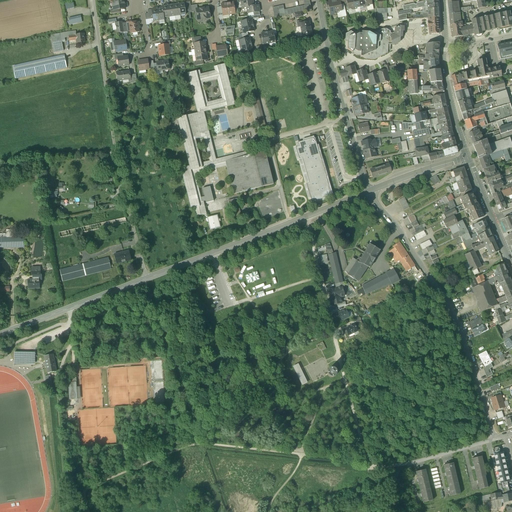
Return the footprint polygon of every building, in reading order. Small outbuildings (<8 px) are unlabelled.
[(334,2),(335,6),(337,14),(339,13),(340,12),(342,11),(341,5),(339,0),(337,0),(337,1),(334,1),(334,2)] [(352,11),(354,10),(352,0),(346,0),(347,4),(348,10),(351,10),(352,11)] [(365,0),(357,0),(359,8),(362,7),(364,8),(367,7),(365,0)] [(417,9),(422,8),(424,7),(427,6),(426,0),(424,0),(425,1),(423,1),(424,2),(417,4),(417,5),(417,9)] [(476,0),(476,1),(478,9),(485,8),(483,0),(476,0)] [(65,3),(66,10),(74,8),(73,1),(65,3)] [(125,9),(124,1),(114,2),(112,3),(113,10),(113,11),(119,10),(125,9)] [(448,4),(449,15),(459,13),(458,9),(458,2),(454,3),(448,4)] [(337,15),(337,14),(335,6),(328,8),(329,11),(330,16),(337,15)] [(196,12),(198,20),(210,18),(208,8),(197,10),(198,12),(196,12)] [(427,10),(428,11),(428,18),(438,17),(438,9),(427,10)] [(494,15),(497,29),(511,25),(511,24),(510,12),(509,12),(494,15)] [(459,13),(449,15),(450,25),(460,23),(459,13)] [(472,23),(472,26),(473,29),(474,34),(474,36),(477,38),(480,37),(482,35),(482,32),(497,29),(494,15),(479,19),(471,20),(472,23)] [(69,19),(70,25),(82,22),(81,16),(69,19)] [(439,22),(438,17),(428,18),(428,22),(427,22),(427,23),(428,28),(429,28),(429,35),(439,34),(439,30),(439,22)] [(241,22),(242,28),(253,25),(251,20),(241,22)] [(130,31),(131,34),(132,34),(138,33),(139,33),(137,22),(134,22),(134,21),(129,22),(130,28),(130,31)] [(300,27),(302,37),(312,35),(309,22),(301,24),(301,21),(296,22),(298,28),(300,27)] [(116,31),(117,34),(123,33),(123,28),(122,24),(122,22),(115,23),(116,31)] [(470,30),(469,28),(466,28),(466,27),(465,27),(465,28),(461,29),(461,28),(462,27),(461,23),(460,23),(450,25),(451,34),(470,30)] [(254,31),(253,25),(242,28),(243,34),(247,33),(254,31)] [(394,46),(398,44),(398,40),(400,40),(400,38),(402,37),(403,32),(403,29),(399,28),(397,28),(395,28),(394,33),(392,34),(390,33),(390,32),(387,29),(383,29),(375,33),(356,32),(352,34),(351,32),(346,34),(345,41),(347,41),(347,50),(356,56),(360,56),(360,57),(362,57),(366,59),(375,60),(388,53),(388,45),(394,46)] [(462,36),(471,35),(470,30),(451,34),(452,38),(462,36)] [(69,38),(69,42),(76,41),(76,35),(76,31),(68,32),(69,38)] [(273,31),(267,33),(269,43),(275,42),(273,34),(273,31)] [(51,40),(52,40),(61,38),(61,43),(65,42),(65,38),(69,38),(68,32),(56,35),(50,36),(51,40)] [(263,45),(269,43),(267,33),(261,34),(263,45)] [(84,34),(76,35),(76,41),(77,44),(85,43),(84,34)] [(64,52),(61,43),(61,38),(52,40),(55,54),(64,52)] [(239,41),(240,47),(251,44),(250,38),(243,40),(239,41)] [(115,51),(115,52),(127,50),(126,46),(125,41),(124,41),(120,41),(120,42),(114,43),(115,51)] [(511,42),(497,45),(500,61),(511,58),(511,42)] [(426,45),(425,54),(438,54),(439,43),(426,45)] [(252,50),(251,44),(240,47),(241,52),(252,50)] [(159,46),(160,56),(170,55),(169,54),(169,48),(168,45),(161,46),(159,46)] [(216,47),(217,56),(223,55),(223,56),(227,55),(226,46),(216,47)] [(12,66),(15,79),(67,68),(64,55),(12,66)] [(118,60),(119,67),(129,65),(127,56),(123,57),(118,58),(118,60)] [(476,61),(478,71),(488,69),(487,66),(487,63),(486,59),(476,61)] [(139,67),(139,70),(145,69),(145,70),(149,70),(147,60),(138,61),(138,64),(137,65),(138,67),(139,67)] [(438,60),(424,60),(423,60),(424,70),(428,70),(429,72),(439,70),(438,66),(438,63),(438,60)] [(157,64),(158,71),(162,70),(169,70),(169,69),(170,68),(170,66),(169,65),(168,65),(168,61),(157,63),(157,64)] [(214,67),(215,71),(216,76),(217,80),(222,99),(223,104),(226,103),(227,107),(235,105),(225,64),(214,67)] [(355,75),(357,74),(356,72),(355,68),(352,67),(350,67),(345,69),(345,70),(347,77),(355,75)] [(461,74),(462,81),(489,76),(489,79),(502,77),(499,67),(488,69),(478,71),(461,74)] [(368,80),(369,80),(367,76),(366,70),(362,71),(362,70),(359,70),(359,71),(356,72),(357,74),(359,83),(359,82),(359,81),(368,79),(368,80)] [(407,71),(408,81),(416,81),(417,81),(416,70),(414,70),(408,71),(407,71)] [(440,74),(439,70),(429,72),(428,72),(429,75),(430,83),(431,88),(442,87),(441,83),(440,74)] [(117,73),(118,81),(123,80),(128,80),(130,79),(130,75),(129,71),(117,73)] [(208,107),(207,103),(202,83),(201,79),(200,75),(199,71),(187,74),(197,114),(177,119),(189,167),(201,164),(195,140),(203,138),(210,136),(204,112),(209,111),(208,107)] [(200,75),(201,79),(216,76),(215,71),(200,75)] [(386,71),(377,73),(380,83),(380,84),(389,81),(387,72),(386,71)] [(370,86),(380,83),(377,73),(367,76),(369,80),(370,86)] [(453,87),(463,85),(462,81),(461,74),(457,75),(450,77),(453,87)] [(487,80),(489,79),(489,76),(462,81),(463,85),(465,84),(477,82),(487,80)] [(466,89),(466,87),(465,84),(463,85),(453,87),(455,93),(466,89)] [(488,84),(478,87),(479,94),(489,92),(490,92),(489,88),(488,84)] [(455,93),(458,103),(469,99),(466,89),(455,93)] [(492,99),(493,103),(508,98),(506,91),(491,95),(492,99)] [(433,102),(434,104),(439,103),(439,104),(445,103),(443,94),(432,97),(433,102)] [(351,99),(354,108),(365,105),(363,96),(360,97),(351,99)] [(484,102),(484,103),(474,106),(471,107),(472,110),(473,116),(482,112),(491,110),(510,104),(508,98),(493,103),(492,99),(484,102)] [(223,104),(222,99),(207,103),(208,107),(223,104)] [(252,101),(259,130),(266,129),(259,99),(252,101)] [(461,114),(464,121),(473,117),(474,117),(473,116),(472,110),(471,107),(469,100),(469,99),(458,103),(459,106),(460,111),(461,114)] [(208,107),(209,111),(227,107),(226,103),(223,104),(208,107)] [(366,104),(365,105),(354,108),(352,108),(353,110),(354,110),(355,117),(368,113),(367,108),(366,104)] [(484,118),(485,121),(487,126),(490,124),(496,122),(511,117),(511,111),(510,104),(491,110),(482,112),(484,118)] [(446,108),(436,110),(437,113),(438,116),(438,117),(441,116),(445,115),(448,114),(446,108)] [(414,115),(416,123),(427,121),(425,115),(424,112),(421,113),(414,115)] [(482,112),(473,116),(474,117),(473,117),(474,120),(476,121),(482,119),(484,118),(482,112)] [(450,123),(448,117),(437,120),(438,126),(450,123)] [(474,120),(473,117),(464,121),(467,130),(477,127),(476,124),(474,120)] [(498,128),(511,122),(511,117),(496,122),(497,125),(498,128)] [(437,119),(429,120),(431,126),(434,126),(434,127),(435,132),(437,131),(436,130),(436,127),(438,126),(437,120),(437,119)] [(415,124),(415,127),(416,129),(416,131),(431,128),(434,127),(434,126),(431,126),(429,120),(427,121),(416,123),(415,124)] [(439,130),(440,133),(451,130),(450,123),(438,126),(436,127),(436,130),(439,130)] [(506,132),(511,130),(511,123),(498,129),(499,129),(499,131),(500,134),(506,132)] [(358,126),(360,133),(369,130),(367,124),(363,125),(363,124),(358,126)] [(432,131),(431,128),(416,131),(414,131),(412,132),(414,140),(430,136),(429,132),(432,131)] [(473,145),(483,141),(482,139),(478,130),(468,134),(473,145)] [(487,137),(488,139),(500,134),(499,131),(486,135),(487,137)] [(210,136),(203,138),(209,162),(210,161),(211,166),(194,170),(195,174),(218,169),(216,164),(247,156),(246,152),(216,160),(210,136)] [(297,147),(295,148),(299,159),(302,158),(309,184),(306,184),(306,185),(310,198),(312,198),(313,197),(314,201),(322,199),(326,198),(331,196),(331,195),(326,177),(327,176),(328,176),(323,159),(321,160),(317,145),(315,138),(314,138),(303,141),(299,143),(297,143),(299,147),(297,147)] [(374,149),(377,148),(375,140),(370,141),(370,140),(361,142),(362,147),(364,151),(374,149)] [(488,145),(486,140),(483,141),(473,145),(475,150),(488,145)] [(456,147),(455,141),(449,143),(445,144),(441,145),(442,148),(443,151),(456,147)] [(488,145),(491,155),(506,149),(509,148),(511,147),(511,145),(511,142),(503,145),(501,141),(488,145)] [(491,155),(488,145),(475,150),(478,159),(488,156),(491,155)] [(443,152),(444,158),(457,154),(458,152),(456,147),(443,151),(443,152)] [(421,157),(428,155),(427,148),(426,148),(425,148),(421,149),(416,150),(414,150),(415,153),(416,157),(416,158),(421,157)] [(364,153),(366,159),(376,157),(374,149),(364,151),(364,153)] [(488,156),(489,160),(499,157),(500,156),(501,157),(504,156),(508,155),(506,149),(491,155),(488,156)] [(226,166),(233,195),(273,185),(265,152),(247,156),(216,164),(218,169),(226,166)] [(432,154),(428,155),(429,161),(430,162),(437,160),(436,153),(432,154)] [(489,160),(488,156),(478,159),(483,170),(487,168),(487,169),(489,168),(488,165),(491,164),(490,161),(489,160)] [(302,158),(299,159),(306,184),(309,184),(302,158)] [(194,208),(196,216),(206,214),(203,202),(203,201),(202,202),(201,198),(195,174),(194,170),(211,166),(210,161),(209,162),(201,164),(189,167),(180,169),(191,209),(194,208)] [(370,170),(372,178),(392,172),(390,167),(389,164),(370,170)] [(483,170),(485,176),(496,172),(494,166),(492,167),(489,168),(487,169),(487,168),(483,170)] [(456,182),(459,181),(467,178),(463,168),(457,170),(448,173),(450,179),(453,178),(453,179),(455,178),(456,182)] [(496,172),(485,176),(488,184),(500,180),(498,172),(496,172)] [(430,179),(434,185),(440,181),(436,175),(430,179)] [(469,185),(467,178),(459,181),(459,182),(456,183),(458,189),(469,185)] [(502,185),(501,183),(500,180),(488,184),(490,189),(502,185)] [(511,187),(511,183),(511,184),(511,185),(505,187),(503,187),(503,188),(499,189),(500,192),(510,188),(511,187)] [(456,191),(457,194),(460,192),(460,193),(462,193),(464,193),(471,190),(469,185),(458,189),(456,191)] [(503,187),(502,185),(490,189),(492,195),(499,192),(500,192),(499,189),(503,188),(503,187)] [(203,201),(203,202),(205,201),(206,203),(208,203),(213,201),(210,187),(202,189),(204,197),(201,198),(202,202),(203,201)] [(501,198),(501,195),(499,192),(492,195),(496,205),(503,203),(501,198)] [(463,204),(464,204),(475,199),(472,193),(461,198),(463,204)] [(398,201),(403,211),(408,208),(409,208),(404,197),(398,201)] [(228,201),(231,213),(240,211),(237,199),(228,201)] [(464,209),(465,210),(466,210),(466,209),(467,209),(477,204),(475,199),(464,204),(465,209),(464,209)] [(496,205),(499,213),(511,208),(511,199),(510,200),(503,203),(496,205)] [(456,208),(452,200),(449,202),(447,203),(450,211),(454,209),(456,208)] [(463,204),(457,207),(460,213),(465,210),(464,209),(465,209),(464,204),(463,204)] [(472,222),(483,218),(480,211),(477,204),(467,209),(466,209),(466,210),(469,216),(472,222)] [(411,213),(408,208),(403,211),(406,216),(411,213)] [(444,214),(447,219),(454,216),(457,214),(454,209),(450,211),(444,214)] [(241,218),(240,211),(231,213),(232,220),(241,218)] [(207,218),(210,230),(220,228),(217,216),(207,218)] [(457,224),(454,216),(447,219),(444,221),(442,222),(446,229),(449,228),(457,224)] [(511,216),(503,220),(503,222),(507,232),(507,233),(511,230),(511,216)] [(59,233),(60,238),(126,223),(125,218),(59,233)] [(411,223),(414,229),(419,226),(416,221),(411,223)] [(462,221),(457,224),(449,228),(452,235),(458,232),(465,229),(462,221)] [(474,225),(476,229),(477,229),(486,225),(485,221),(474,225)] [(479,233),(476,234),(477,236),(478,236),(484,233),(483,231),(488,229),(486,225),(477,229),(479,233)] [(465,229),(458,232),(460,236),(460,237),(468,233),(465,228),(465,229)] [(484,233),(478,236),(480,240),(481,242),(483,242),(492,237),(488,229),(483,231),(484,233)] [(414,236),(417,241),(426,236),(424,231),(417,235),(414,236)] [(462,241),(463,243),(471,239),(469,236),(468,233),(460,237),(462,241)] [(471,244),(480,240),(478,236),(477,236),(471,239),(463,243),(465,248),(472,245),(471,244)] [(0,238),(0,248),(24,248),(24,237),(22,237),(14,238),(6,238),(0,238)] [(492,237),(483,242),(485,246),(488,252),(490,256),(498,252),(492,237)] [(422,250),(426,248),(432,245),(429,240),(420,245),(422,250)] [(399,259),(406,270),(414,265),(408,257),(404,256),(405,252),(399,243),(394,247),(395,249),(390,252),(396,261),(399,259)] [(324,245),(328,256),(333,254),(329,244),(324,245)] [(367,267),(369,268),(380,251),(369,244),(358,263),(367,267)] [(474,251),(469,253),(468,253),(464,255),(468,263),(469,266),(479,261),(474,251)] [(114,255),(117,264),(131,261),(129,253),(125,253),(125,252),(119,253),(119,255),(115,256),(115,255),(114,255)] [(331,268),(332,271),(339,269),(336,253),(333,254),(328,256),(331,268)] [(60,271),(62,282),(63,281),(111,269),(108,258),(61,271),(60,271)] [(344,271),(348,275),(356,262),(357,261),(353,258),(344,271)] [(480,265),(479,261),(469,266),(471,269),(472,272),(477,269),(481,267),(480,265)] [(358,263),(356,262),(348,275),(350,276),(354,279),(358,282),(367,267),(358,263)] [(497,271),(498,273),(500,276),(508,272),(506,267),(497,271)] [(343,282),(339,269),(332,271),(332,272),(335,284),(343,282)] [(386,274),(391,284),(400,281),(396,274),(395,274),(392,269),(385,273),(386,274)] [(40,275),(40,271),(32,271),(32,276),(33,276),(33,280),(28,280),(28,289),(39,289),(39,280),(41,280),(41,275),(40,275)] [(500,285),(501,286),(511,281),(508,272),(500,276),(494,278),(496,282),(498,281),(500,285)] [(391,284),(386,274),(370,282),(375,291),(391,284)] [(468,281),(472,289),(473,289),(485,283),(481,275),(468,281)] [(495,307),(498,305),(496,300),(490,286),(488,281),(485,283),(473,289),(479,303),(482,312),(488,310),(495,307)] [(504,291),(505,293),(511,290),(511,281),(501,286),(500,285),(499,286),(501,292),(504,291)] [(375,291),(370,282),(362,286),(363,289),(365,295),(375,291)] [(329,290),(332,305),(336,304),(341,303),(340,297),(344,296),(342,288),(342,287),(336,289),(329,290)] [(338,313),(342,321),(350,317),(348,313),(346,310),(338,313)] [(497,318),(498,318),(503,316),(502,313),(501,310),(498,311),(496,311),(496,313),(495,314),(494,315),(495,319),(497,318)] [(480,314),(468,319),(470,322),(481,317),(480,314)] [(498,321),(499,325),(507,321),(505,318),(504,319),(503,316),(498,318),(497,318),(498,321)] [(469,323),(472,330),(483,325),(480,318),(469,323)] [(471,331),(474,337),(489,330),(487,327),(488,325),(488,324),(486,324),(486,323),(484,324),(483,325),(472,330),(471,331)] [(346,329),(349,335),(353,333),(358,331),(355,324),(351,325),(349,326),(349,327),(346,329)] [(511,330),(501,335),(505,342),(511,337),(511,330)] [(316,345),(317,348),(318,347),(318,346),(320,345),(321,345),(322,345),(323,347),(323,348),(322,348),(323,349),(321,349),(322,351),(326,349),(323,342),(316,345)] [(317,348),(298,357),(296,358),(294,358),(293,359),(292,361),(294,362),(293,364),(293,365),(299,377),(300,376),(300,375),(301,374),(302,374),(302,373),(301,373),(300,371),(301,371),(300,370),(299,370),(298,368),(299,367),(298,366),(297,367),(296,364),(297,364),(299,359),(299,358),(301,357),(301,358),(302,358),(302,357),(304,356),(305,356),(305,355),(307,354),(308,355),(309,354),(309,353),(311,352),(311,353),(312,353),(312,352),(314,351),(314,352),(315,351),(315,350),(317,349),(317,348)] [(326,360),(322,351),(320,351),(322,353),(321,354),(321,355),(322,354),(323,357),(324,357),(324,358),(325,360),(324,361),(325,362),(327,364),(326,364),(326,366),(327,365),(329,369),(330,369),(330,368),(328,365),(330,364),(330,363),(328,364),(327,361),(328,360),(328,359),(326,360)] [(482,359),(484,363),(483,364),(485,367),(488,365),(491,363),(493,362),(490,359),(488,360),(486,356),(488,355),(486,351),(478,355),(480,359),(482,359)] [(14,363),(14,353),(14,352),(14,366),(35,364),(35,353),(33,353),(33,363),(14,363)] [(33,353),(14,353),(14,363),(33,363),(33,353)] [(44,357),(47,373),(50,373),(56,372),(53,355),(44,357)] [(291,363),(293,364),(294,362),(292,361),(293,359),(294,358),(296,358),(298,357),(297,355),(294,355),(292,355),(290,357),(290,360),(291,363)] [(298,364),(293,366),(302,385),(308,383),(298,364)] [(327,373),(327,374),(328,375),(329,376),(330,377),(331,377),(332,378),(333,378),(333,377),(334,377),(335,377),(335,376),(336,375),(336,374),(337,373),(337,372),(336,371),(336,370),(335,369),(334,369),(333,368),(332,368),(331,368),(330,368),(330,369),(329,369),(329,370),(328,370),(328,371),(327,371),(327,372),(327,373)] [(305,380),(304,381),(306,383),(303,384),(302,381),(301,381),(303,385),(306,390),(312,386),(311,384),(325,377),(325,376),(322,377),(322,376),(321,377),(319,379),(318,378),(317,378),(317,379),(315,380),(314,380),(314,381),(312,382),(311,381),(310,382),(311,383),(309,383),(308,383),(307,383),(305,380)] [(68,383),(69,400),(77,399),(76,387),(76,383),(76,382),(68,383)] [(492,399),(495,410),(505,407),(503,402),(501,396),(492,399)] [(501,453),(495,455),(496,461),(505,459),(504,453),(501,453)] [(472,458),(476,475),(485,473),(481,456),(472,458)] [(443,465),(447,482),(456,480),(452,463),(443,465)] [(415,472),(419,488),(428,486),(424,470),(415,472)] [(488,487),(485,473),(476,475),(479,490),(488,487)] [(501,483),(508,482),(511,481),(509,475),(500,478),(501,483)] [(460,494),(456,480),(447,482),(451,496),(460,494)] [(432,501),(428,486),(419,488),(423,503),(432,501)] [(491,498),(492,502),(502,500),(501,496),(500,493),(498,493),(490,495),(491,498)] [(504,499),(505,503),(511,501),(511,493),(501,496),(502,500),(504,499)] [(504,499),(502,500),(492,502),(493,509),(501,507),(502,503),(505,503),(504,499)]
